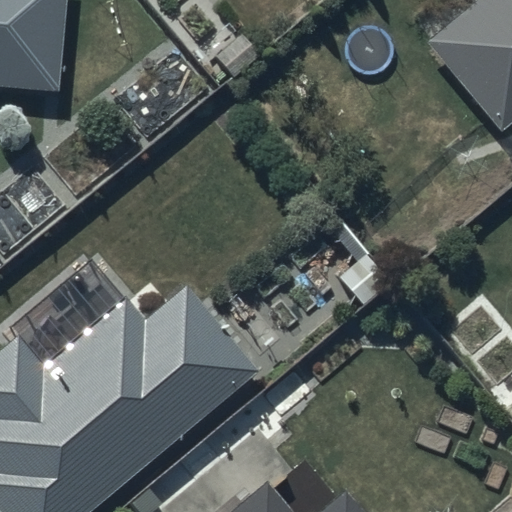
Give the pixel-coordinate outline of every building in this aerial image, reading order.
[(0,0),(0,85),(66,89),(70,0),(0,0)] [(511,0),(483,0),(429,41),(497,132),(511,120),(511,0)] [(329,59),(323,64),(286,94),(310,123),(353,88),(329,59)] [(148,323),(127,299),(51,367),(24,337),(0,358),(0,503),(7,511),(96,511),(259,367),(189,289),(148,323)] [(231,511),(366,511),(347,492),(325,511),(301,511),(268,477),(231,511)]
